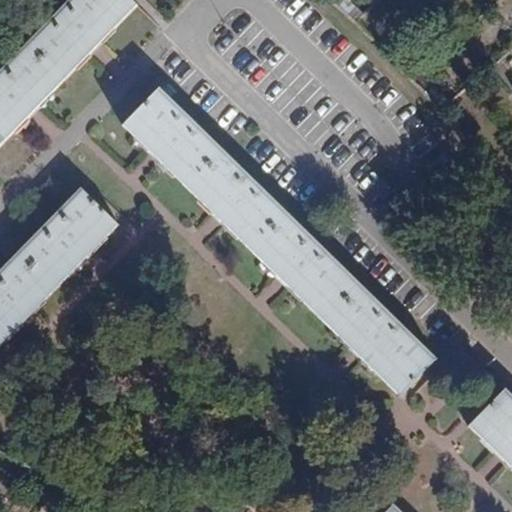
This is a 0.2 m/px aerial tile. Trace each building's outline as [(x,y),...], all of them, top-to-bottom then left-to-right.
[(0,143),(135,4),(131,0),(68,0),(0,70),(0,143)] [(420,67),(409,76),(441,111),(452,101),(420,67)] [(265,265),(400,397),(436,360),(332,258),(159,89),(123,126),(265,265)] [(0,345),(117,224),(81,189),(0,272),(0,345)] [(511,467),(511,395),(505,390),(470,427),(511,467)]
